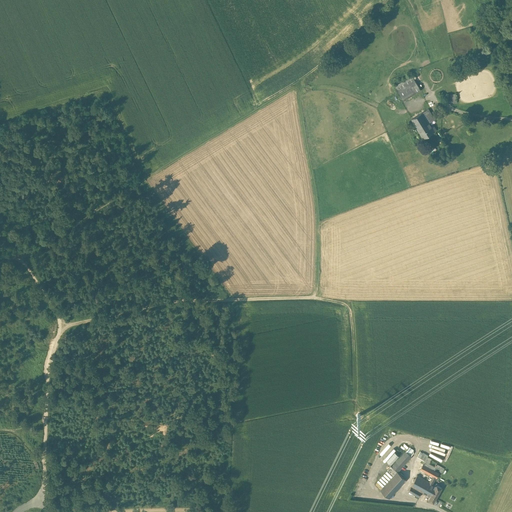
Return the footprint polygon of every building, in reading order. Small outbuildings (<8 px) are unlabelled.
[(413,75),(396,85),(404,100),(422,90),(413,75)] [(457,93),(449,94),(449,102),(457,102),(457,93)] [(429,108),(413,119),(424,139),(437,130),(432,121),(436,118),(429,108)] [(406,434),(404,436),(415,445),(417,443),(406,434)] [(399,436),(387,442),(388,444),(401,439),(399,436)] [(413,455),(406,450),(393,464),(399,470),(413,455)] [(395,452),(387,461),(391,465),(400,456),(395,452)] [(430,479),(418,472),(409,491),(422,498),(424,492),(429,494),(428,499),(434,502),(443,483),(435,480),(436,476),(440,477),(445,466),(428,456),(422,468),(433,474),(430,479)] [(407,477),(399,470),(383,488),(391,495),(407,477)]
